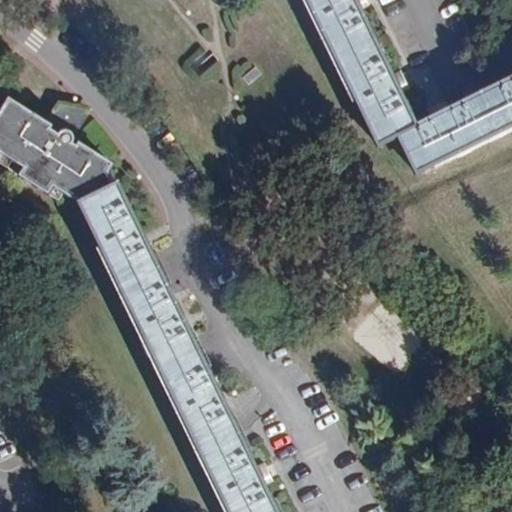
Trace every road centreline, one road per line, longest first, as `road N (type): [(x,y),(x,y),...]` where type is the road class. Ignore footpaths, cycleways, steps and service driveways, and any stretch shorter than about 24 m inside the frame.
road 1 (residential): [(325,511),(168,192),(124,127),(64,63),(0,16)]
road 2 (residential): [(511,54),(490,64),(445,57),(418,0)]
